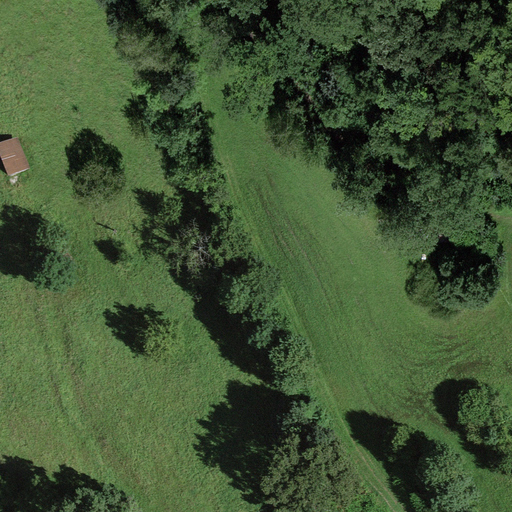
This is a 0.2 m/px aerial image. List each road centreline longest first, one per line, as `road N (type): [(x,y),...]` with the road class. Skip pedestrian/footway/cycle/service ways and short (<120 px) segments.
road 1 (track): [(187,0),(176,16),(230,189),(362,464),(403,511)]
road 2 (track): [(511,223),(420,196),(362,160),(224,1),(212,0)]
